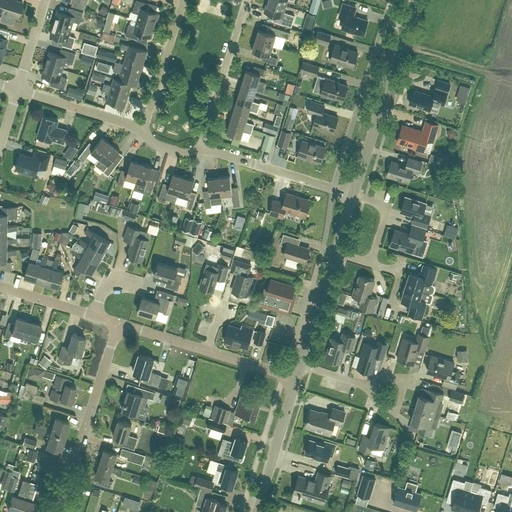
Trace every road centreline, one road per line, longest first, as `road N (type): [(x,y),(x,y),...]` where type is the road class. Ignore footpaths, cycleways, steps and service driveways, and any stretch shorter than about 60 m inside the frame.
road 1 (tertiary): [(352,195),(414,0)]
road 2 (residential): [(57,511),(118,323)]
road 3 (residential): [(352,195),(200,149)]
road 4 (residential): [(200,149),(243,0)]
road 5 (tertiary): [(253,511),(295,378)]
road 6 (residential): [(186,0),(144,131)]
road 7 (residential): [(144,131),(17,89)]
road 8 (tertiary): [(299,365),(335,250)]
